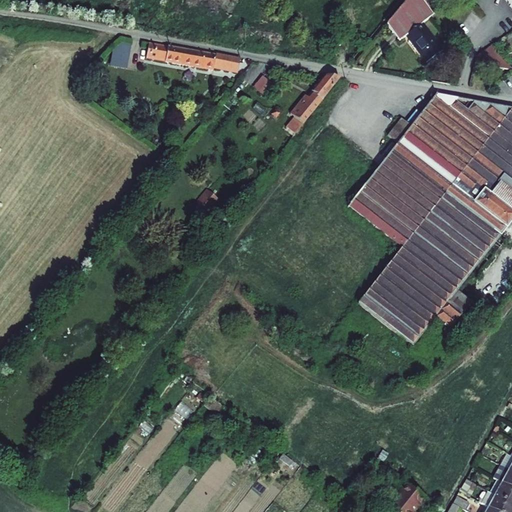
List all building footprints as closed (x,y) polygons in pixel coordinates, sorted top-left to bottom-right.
[(418,48),(428,62),(442,51),(421,25),(433,16),(420,0),(406,0),(386,25),(399,42),(405,37),(409,34),(413,39),(409,42),(415,50),(418,48)] [(216,55),(149,44),(146,60),(213,72),(214,69),(238,73),(240,60),(216,55)] [(476,57),(475,65),(511,71),(493,45),(476,57)] [(126,55),(112,53),(110,66),(124,69),(126,55)] [(295,135),(340,79),(325,76),(311,92),(313,94),(309,99),(305,96),(290,115),(294,118),(286,128),(295,135)] [(263,95),(271,85),(262,77),(253,87),(263,95)] [(511,109),(436,95),(348,207),(401,249),(357,305),(412,348),(434,319),(448,331),(472,303),(455,291),(511,220),(511,109)] [(208,210),(211,213),(221,202),(207,190),(198,201),(199,203),(208,210)] [(194,209),(203,216),(208,210),(199,203),(194,209)] [(197,398),(203,403),(206,399),(200,394),(197,398)] [(224,409),(211,398),(204,407),(218,418),(224,409)] [(178,408),(188,417),(194,410),(184,401),(178,408)] [(511,410),(506,407),(503,413),(511,418),(511,417),(511,410)] [(231,420),(237,425),(240,421),(234,417),(231,420)] [(242,430),(254,439),(258,435),(245,425),(242,430)] [(289,467),(293,463),(282,455),(279,459),(289,467)] [(499,467),(492,479),(496,481),(501,484),(511,489),(511,473),(504,469),(499,467)] [(469,498),(476,486),(466,480),(459,492),(469,498)] [(496,481),(489,493),(494,496),(501,484),(496,481)] [(511,489),(501,484),(494,496),(511,505),(511,489)] [(418,511),(419,511),(428,501),(408,485),(388,509),(391,511),(413,511),(415,510),(418,511)] [(489,493),(487,492),(481,504),(488,508),(494,511),(511,511),(511,505),(494,496),(489,493)] [(452,504),(465,511),(468,504),(456,497),(452,504)]
